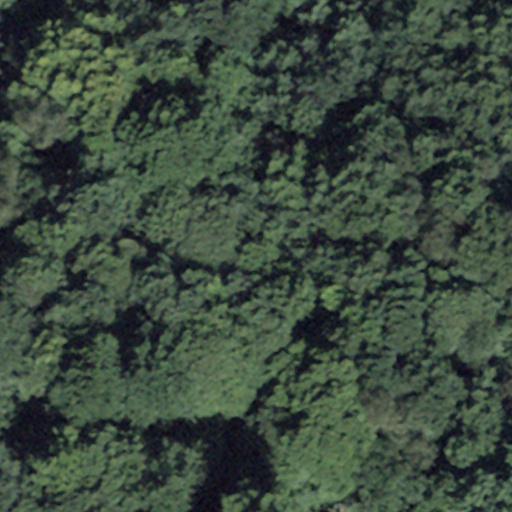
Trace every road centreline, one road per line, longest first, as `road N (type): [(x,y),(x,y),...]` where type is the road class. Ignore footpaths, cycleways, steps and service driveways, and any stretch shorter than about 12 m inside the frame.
road 1 (track): [(0,169),(112,238),(170,291),(298,511)]
road 2 (track): [(173,511),(0,391)]
